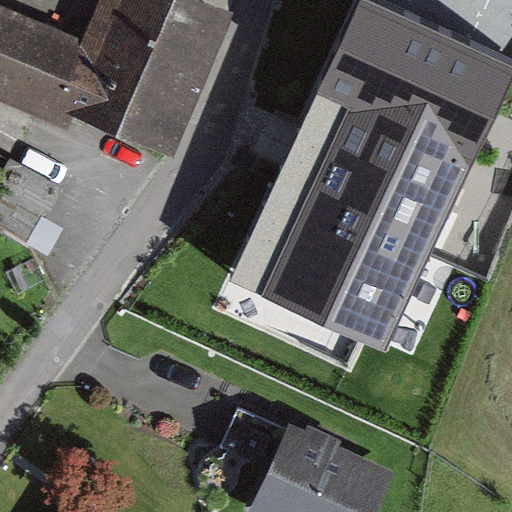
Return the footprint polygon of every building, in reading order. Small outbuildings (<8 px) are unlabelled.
[(227,4),(216,0),(24,0),(16,21),(84,48),(191,92),(227,4)] [(470,30),(294,1),(275,112),(386,130),(380,171),(445,182),(470,30)] [(62,101),(84,48),(16,21),(0,13),(0,95),(55,119),(62,101)] [(169,145),(191,92),(84,48),(62,101),(169,145)] [(60,196),(9,169),(0,185),(0,239),(29,255),(60,196)] [(295,438),(241,411),(222,448),(275,474),(258,508),(264,511),(377,511),(402,463),(306,415),(295,438)]
